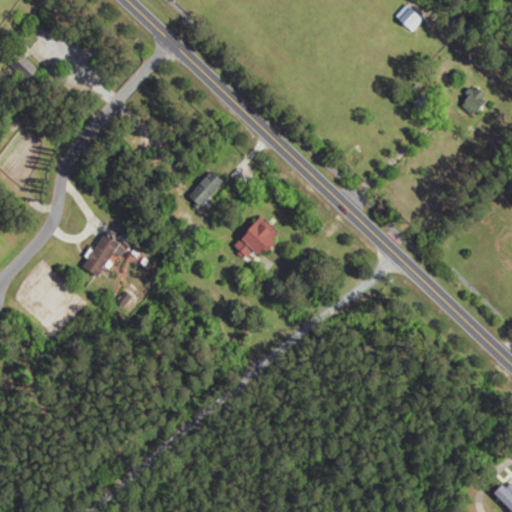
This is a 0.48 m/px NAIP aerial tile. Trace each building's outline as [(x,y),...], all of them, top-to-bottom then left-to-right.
[(423,22),(408,5),(396,16),(411,32),(423,22)] [(29,81),(37,72),(18,55),(10,64),(29,81)] [(489,99),(478,88),(461,105),(472,116),(489,99)] [(189,197),(201,208),(224,184),(213,173),(189,197)] [(278,238),(261,221),(242,241),(259,258),(278,238)] [(83,267),(100,278),(121,246),(105,235),(83,267)] [(511,488),(510,490),(504,484),(494,494),(511,511),(511,488)]
